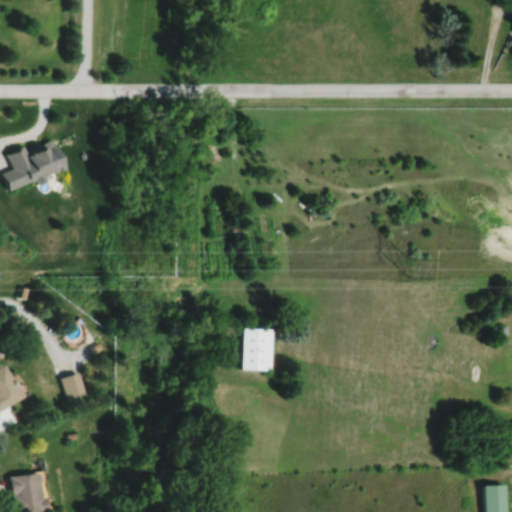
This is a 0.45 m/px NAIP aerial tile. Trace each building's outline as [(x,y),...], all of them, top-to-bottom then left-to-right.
[(3,151),(10,165),(0,169),(0,174),(6,187),(29,177),(29,179),(32,177),(34,181),(44,177),(41,171),(50,167),(51,170),(62,165),(50,139),(49,140),(47,136),(25,146),(27,150),(24,152),(20,142),(10,147),(10,148),(3,151)] [(18,284),(15,295),(24,297),(27,287),(18,284)] [(238,325),(236,367),(268,368),(269,327),(238,325)] [(95,340),(88,344),(92,351),(100,347),(95,340)] [(0,363),(0,405),(20,394),(0,363)] [(57,376),(65,397),(83,391),(75,370),(57,376)] [(5,474),(8,494),(9,493),(10,495),(8,495),(10,511),(17,511),(44,508),(42,495),(38,496),(34,470),(5,474)] [(479,483),(480,511),(503,511),(502,482),(479,483)]
